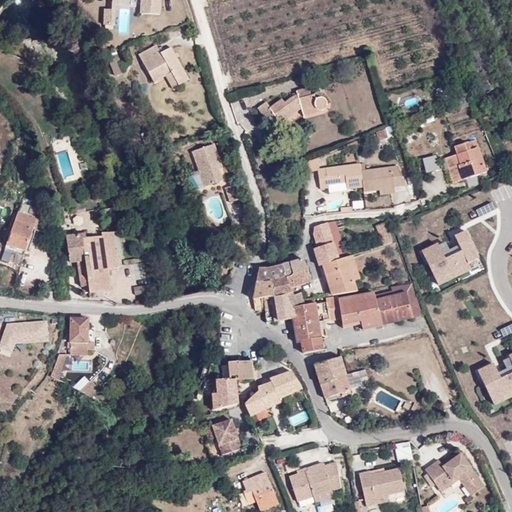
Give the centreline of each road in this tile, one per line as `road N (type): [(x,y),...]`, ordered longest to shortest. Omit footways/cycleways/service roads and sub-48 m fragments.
road 1 (residential): [(511,497),(477,432),(458,424),(341,437),(324,423),(306,372),(240,310)]
road 2 (residential): [(251,263),(262,215),(197,0)]
road 3 (residential): [(240,310),(221,301),(127,312),(0,303)]
road 4 (residential): [(251,263),(308,255),(308,219),(402,212),(437,190)]
